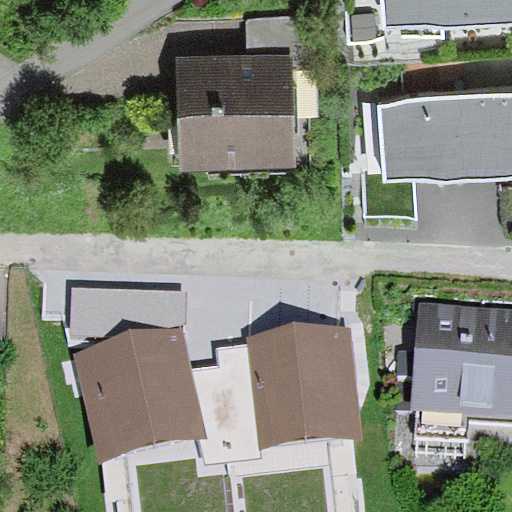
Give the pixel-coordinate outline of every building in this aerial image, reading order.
[(511,0),(388,0),(389,13),(511,4),(511,0)] [(278,153),(276,50),(176,53),(179,156),(278,153)] [(511,90),(385,100),(391,167),(511,156),(511,90)] [(180,312),(87,307),(86,346),(111,347),(178,332),(180,312)] [(511,322),(418,314),(409,425),(511,433),(511,322)] [(337,342),(212,356),(220,434),(253,429),(256,451),(326,444),(347,442),(337,342)] [(168,345),(78,363),(98,461),(189,443),(189,436),(220,434),(213,376),(177,380),(168,345)] [(332,511),(326,444),(221,454),(227,511),(332,511)] [(227,511),(221,454),(119,464),(123,511),(227,511)]
